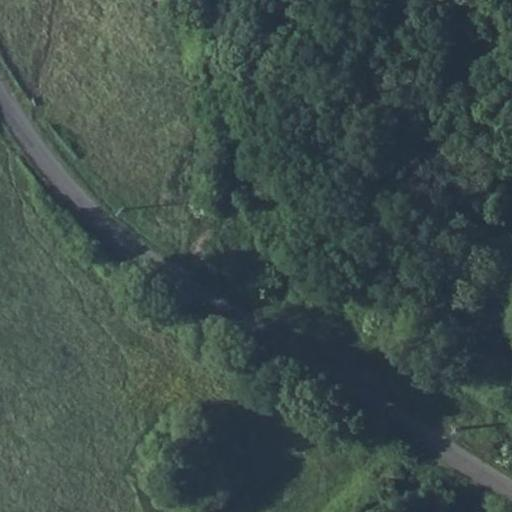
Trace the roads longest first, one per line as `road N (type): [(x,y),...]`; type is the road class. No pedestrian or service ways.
road 1 (unclassified): [(0,94),(56,177),(124,249),(511,490)]
road 2 (track): [(13,117),(42,81),(52,0)]
